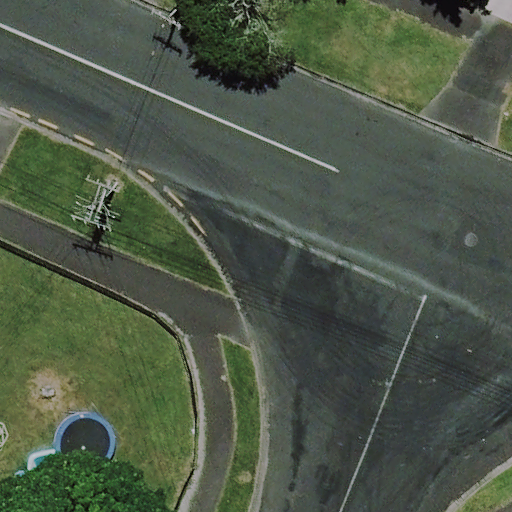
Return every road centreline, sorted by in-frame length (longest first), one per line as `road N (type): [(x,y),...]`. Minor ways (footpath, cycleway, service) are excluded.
road 1 (residential): [(454,224),(0,25)]
road 2 (residential): [(454,224),(346,511)]
